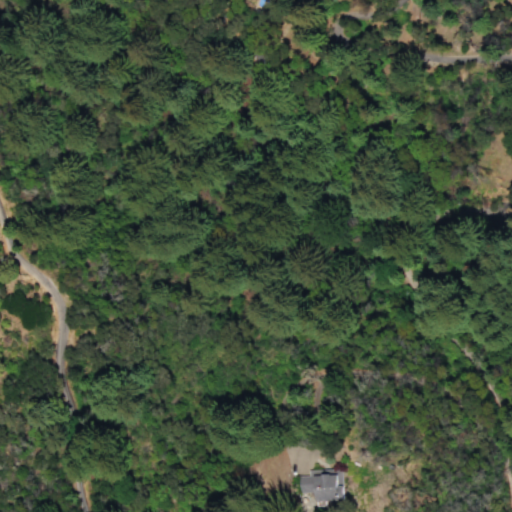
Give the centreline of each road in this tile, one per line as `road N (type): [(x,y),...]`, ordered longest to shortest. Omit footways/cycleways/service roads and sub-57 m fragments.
road 1 (residential): [(511,503),(506,430),(429,341),(396,270),(413,205),(511,211)]
road 2 (residential): [(0,225),(56,293),(59,335),(248,511)]
